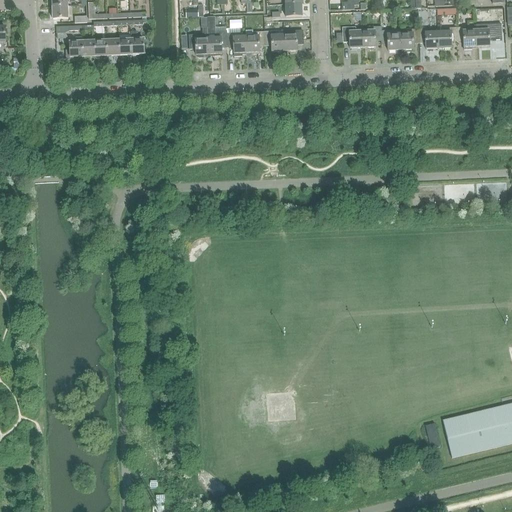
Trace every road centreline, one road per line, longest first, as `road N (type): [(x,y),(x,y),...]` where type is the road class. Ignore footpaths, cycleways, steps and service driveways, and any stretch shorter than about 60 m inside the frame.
road 1 (unclassified): [(33,93),(322,79)]
road 2 (unclassified): [(322,79),(511,74)]
